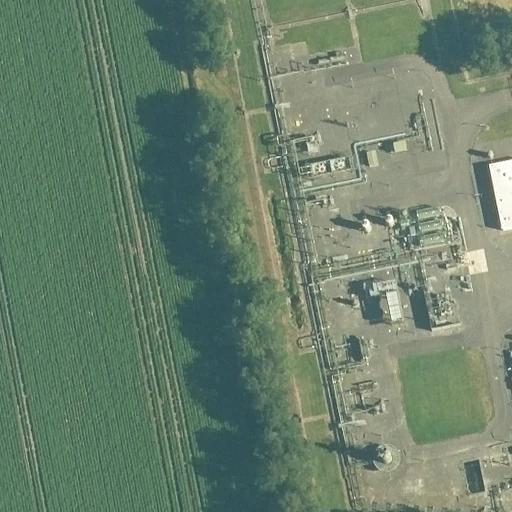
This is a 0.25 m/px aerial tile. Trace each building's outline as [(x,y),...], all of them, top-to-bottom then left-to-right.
[(375,157),(366,158),(368,171),(377,169),(375,157)] [(313,173),(349,168),(348,158),(311,163),(313,173)] [(511,165),(489,171),(502,235),(511,233),(511,165)] [(463,327),(435,332),(437,340),(465,335),(463,327)] [(483,473),(470,477),(476,499),(489,495),(483,473)]
